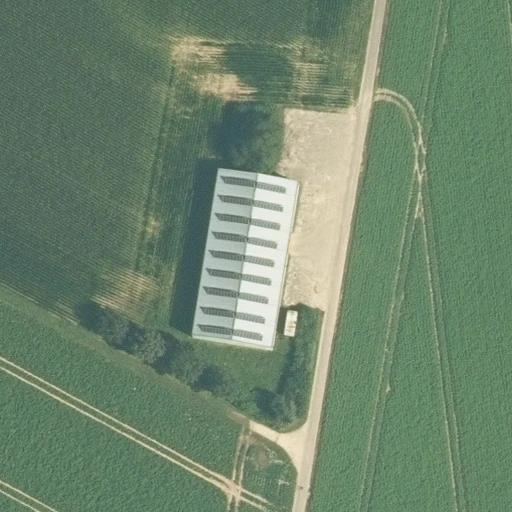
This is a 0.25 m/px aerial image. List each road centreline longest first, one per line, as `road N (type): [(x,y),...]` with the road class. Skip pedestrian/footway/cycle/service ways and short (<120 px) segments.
road 1 (track): [(360,124),(299,511)]
road 2 (track): [(306,460),(0,299)]
road 3 (unclassified): [(380,0),(360,124)]
